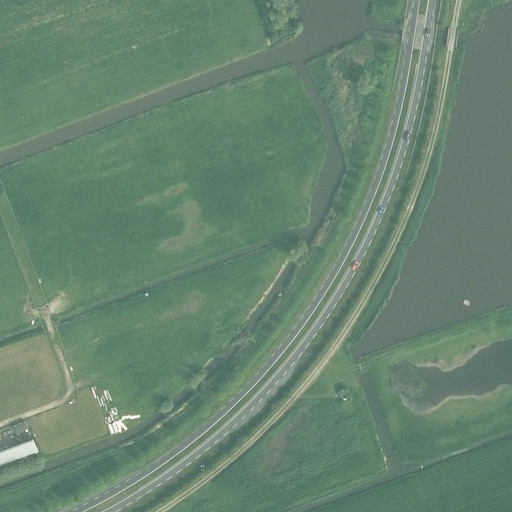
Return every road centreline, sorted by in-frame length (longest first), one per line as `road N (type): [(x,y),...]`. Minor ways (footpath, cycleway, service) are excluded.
road 1 (primary): [(417,0),(373,189),(297,329),(203,429),(75,511)]
road 2 (primary): [(107,511),(165,477),(254,402),(347,281),(409,134),(432,0)]
road 3 (track): [(157,511),(217,471),(297,395),(354,317),(415,196),(458,0)]
road 4 (track): [(0,423),(67,397),(70,387),(0,194)]
